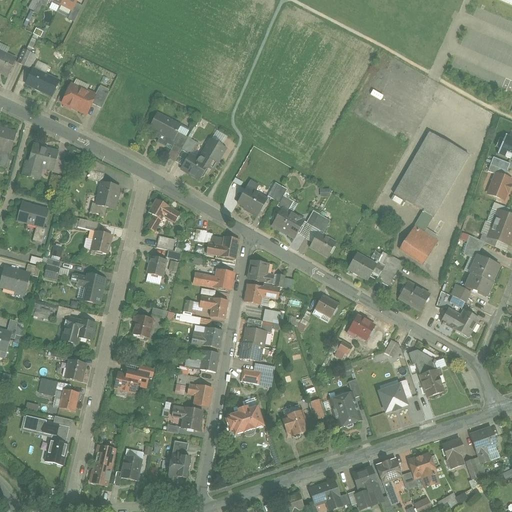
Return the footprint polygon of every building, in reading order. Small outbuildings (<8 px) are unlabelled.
[(52,0),(72,9),(76,0),(52,0)] [(0,68),(5,71),(14,53),(0,46),(0,68)] [(23,79),(49,91),(56,75),(31,63),(23,79)] [(89,97),(94,88),(69,77),(59,97),(84,109),(89,97)] [(89,97),(100,102),(107,86),(97,81),(89,97)] [(155,107),(147,122),(170,135),(179,120),(155,107)] [(0,121),(0,146),(8,149),(14,125),(0,121)] [(225,142),(207,131),(194,152),(188,149),(179,163),(197,175),(206,160),(212,164),(225,142)] [(399,250),(423,264),(440,235),(426,227),(469,155),(430,131),(393,193),(422,211),(399,250)] [(511,136),(507,134),(498,153),(511,159),(511,136)] [(35,172),(39,160),(52,163),(57,144),(32,138),(23,169),(35,172)] [(100,184),(102,184),(106,168),(90,160),(85,180),(100,184)] [(506,176),(508,169),(491,163),(488,170),(495,172),(506,176)] [(511,178),(506,176),(495,172),(487,192),(506,199),(511,182),(511,178)] [(254,210),(264,192),(252,185),(255,178),(248,174),(233,198),(254,210)] [(285,206),(291,197),(280,190),(284,183),(274,178),(266,191),(276,197),(274,200),(279,203),(285,206)] [(114,212),(120,188),(102,184),(100,184),(95,207),(114,212)] [(181,215),(157,200),(147,216),(153,219),(146,231),(153,235),(163,219),(174,226),(181,215)] [(291,232),(301,215),(285,206),(279,203),(270,220),(291,232)] [(22,205),(17,223),(36,229),(42,230),(43,229),(47,212),(22,205)] [(488,235),(510,244),(511,239),(511,214),(498,209),(488,235)] [(86,229),(98,231),(99,225),(87,223),(86,229)] [(326,253),(334,237),(316,227),(308,243),(326,253)] [(42,230),(36,229),(32,242),(42,245),(46,230),(43,229),(42,230)] [(193,241),(208,243),(209,232),(194,230),(193,241)] [(108,256),(112,238),(95,234),(90,252),(108,256)] [(159,239),(157,250),(167,251),(172,253),(175,241),(159,239)] [(235,263),(238,242),(223,239),(221,249),(207,247),(205,257),(235,263)] [(366,274),(375,258),(354,247),(345,263),(366,274)] [(167,251),(165,260),(180,263),(181,254),(172,253),(167,251)] [(477,292),(489,297),(502,266),(490,261),(477,255),(464,286),(477,292)] [(150,258),(146,276),(163,280),(167,262),(150,258)] [(204,260),(203,267),(220,270),(221,263),(204,260)] [(48,261),(43,280),(56,283),(60,264),(48,261)] [(270,266),(252,263),(248,284),(272,288),(273,279),(268,278),(270,266)] [(27,267),(25,275),(29,276),(37,278),(39,270),(27,267)] [(0,288),(24,296),(29,276),(25,275),(4,269),(0,283),(0,288)] [(192,287),(229,293),(233,275),(215,272),(214,278),(194,274),(192,287)] [(276,276),(274,289),(282,290),(284,277),(276,276)] [(105,281),(86,277),(85,279),(80,278),(77,288),(85,290),(82,302),(100,306),(105,281)] [(421,312),(431,295),(408,283),(399,300),(421,312)] [(279,291),(247,285),(244,304),(259,307),(260,300),(277,303),(279,291)] [(320,290),(310,308),(325,316),(335,298),(320,290)] [(224,322),(228,303),(201,298),(199,309),(211,312),(210,319),(224,322)] [(193,304),(186,302),(183,313),(191,315),(193,304)] [(447,302),(438,317),(466,334),(478,314),(462,304),(458,309),(447,302)] [(303,320),(310,308),(304,304),(297,317),(303,320)] [(67,319),(70,319),(72,311),(55,307),(53,317),(67,321),(67,319)] [(373,320),(355,310),(346,325),(365,335),(373,320)] [(158,311),(156,318),(172,321),(173,315),(158,311)] [(264,312),(262,323),(272,325),(277,326),(279,314),(264,312)] [(180,316),(179,323),(198,327),(200,320),(180,316)] [(148,341),(153,321),(135,317),(130,336),(148,341)] [(91,344),(96,326),(70,319),(67,319),(67,321),(61,344),(76,347),(78,341),(91,344)] [(9,322),(6,334),(11,336),(10,339),(14,341),(15,337),(22,338),(25,325),(9,322)] [(262,323),(260,333),(264,334),(271,335),(272,325),(262,323)] [(219,352),(223,333),(206,329),(205,339),(193,336),(191,346),(219,352)] [(260,333),(244,330),(242,346),(262,350),(264,334),(260,333)] [(6,334),(0,332),(0,354),(6,356),(10,339),(11,336),(6,334)] [(390,351),(397,340),(389,335),(382,346),(390,351)] [(259,365),(262,350),(242,346),(239,362),(259,365)] [(447,391),(437,363),(440,362),(419,349),(409,353),(415,371),(420,369),(430,397),(447,391)] [(199,372),(215,375),(218,355),(193,350),(191,361),(201,363),(199,372)] [(51,358),(66,361),(68,355),(53,352),(51,358)] [(69,363),(64,380),(80,385),(85,367),(69,363)] [(254,366),(253,373),(260,374),(274,376),(275,370),(254,366)] [(138,367),(136,375),(149,378),(152,379),(155,371),(138,367)] [(136,375),(118,371),(113,391),(134,396),(136,389),(145,391),(149,378),(136,375)] [(242,371),(240,383),(258,386),(260,374),(253,373),(242,371)] [(4,381),(12,384),(15,376),(7,373),(4,381)] [(190,379),(177,377),(176,386),(185,388),(186,385),(189,385),(190,379)] [(397,381),(395,377),(378,382),(385,404),(402,398),(400,393),(404,392),(400,380),(397,381)] [(41,380),(38,395),(53,398),(57,384),(41,380)] [(209,410),(212,390),(189,387),(187,396),(194,398),(192,408),(209,410)] [(336,424),(358,416),(348,388),(327,395),(336,424)] [(78,396),(64,392),(59,410),(74,413),(78,396)] [(311,420),(322,418),(317,400),(306,402),(311,420)] [(180,431),(199,434),(203,413),(170,407),(168,419),(182,421),(180,431)] [(288,427),(290,433),(307,427),(300,407),(283,412),(284,414),(278,416),(282,429),(288,427)] [(232,434),(233,440),(262,431),(255,410),(247,412),(246,409),(236,413),(237,416),(227,419),(228,421),(224,423),(228,435),(232,434)] [(46,416),(45,422),(46,422),(45,424),(68,429),(70,430),(72,422),(46,416)] [(51,439),(46,462),(62,466),(67,445),(64,445),(68,429),(45,424),(46,422),(45,422),(26,418),(22,431),(41,435),(41,437),(51,439)] [(495,445),(488,421),(468,427),(478,459),(488,456),(486,448),(495,445)] [(167,426),(166,434),(177,436),(179,429),(167,426)] [(439,439),(448,465),(462,460),(459,450),(462,449),(457,434),(439,439)] [(187,446),(173,443),(171,456),(178,457),(177,463),(170,462),(167,479),(187,482),(191,460),(185,459),(187,446)] [(97,447),(88,486),(107,490),(115,452),(97,447)] [(434,466),(427,448),(404,456),(411,474),(418,472),(422,484),(434,480),(430,468),(434,466)] [(394,454),(373,461),(379,479),(400,472),(394,454)] [(121,481),(137,484),(142,462),(126,458),(122,475),(121,481)] [(381,491),(371,462),(351,470),(356,485),(361,483),(366,497),(381,491)] [(511,467),(500,474),(503,480),(511,475),(511,467)] [(121,481),(122,475),(116,473),(113,486),(119,488),(121,481)] [(332,473),(305,482),(312,500),(323,496),(327,506),(356,496),(352,485),(339,490),(332,473)] [(303,503),(297,486),(276,493),(282,510),(288,508),(288,511),(298,511),(300,511),(298,504),(303,503)] [(441,507),(455,501),(452,494),(438,500),(441,507)] [(428,498),(411,503),(414,511),(427,511),(432,510),(428,498)]
